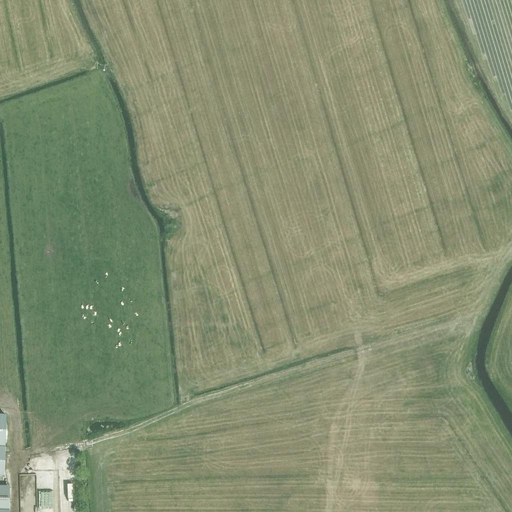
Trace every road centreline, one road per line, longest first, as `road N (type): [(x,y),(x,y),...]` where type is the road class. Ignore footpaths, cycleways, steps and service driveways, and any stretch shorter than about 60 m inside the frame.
road 1 (track): [(16,511),(17,454),(89,442),(362,349)]
road 2 (track): [(362,349),(484,311),(511,257)]
road 3 (track): [(329,511),(338,418),(358,380),(362,349)]
